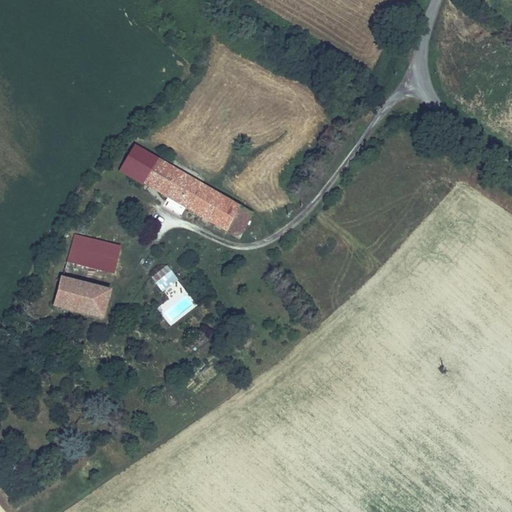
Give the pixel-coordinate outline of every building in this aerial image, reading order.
[(468,26),(479,41),(486,36),(474,21),(468,26)] [(119,171),(225,233),(226,232),(241,206),(135,144),(119,171)] [(239,240),(254,214),(241,206),(226,232),(239,240)] [(73,234),(61,279),(111,291),(122,247),(73,234)] [(168,266),(152,279),(162,291),(177,279),(168,266)] [(111,291),(61,279),(54,308),(103,320),(111,291)]
